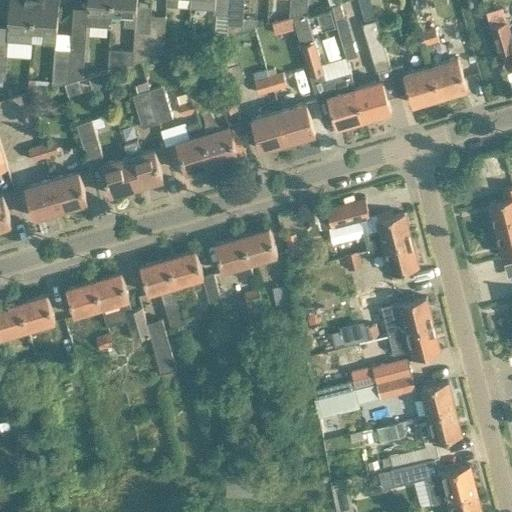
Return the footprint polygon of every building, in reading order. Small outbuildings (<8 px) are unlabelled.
[(10,0),(8,39),(32,41),(35,0),(10,0)] [(35,0),(32,41),(33,41),(34,27),(46,28),(45,42),(57,43),(59,0),(35,0)] [(88,0),(87,21),(112,23),(113,0),(88,0)] [(113,0),(112,23),(113,10),(125,11),(124,25),(136,26),(137,0),(113,0)] [(191,0),(191,6),(216,8),(215,11),(228,12),(229,0),(191,0)] [(229,0),(228,12),(228,33),(241,29),(243,0),(229,0)] [(290,0),(290,15),(308,11),(308,0),(290,0)] [(340,33),(345,51),(346,51),(348,57),(358,54),(347,16),(345,17),(341,0),(337,2),(336,1),(331,2),(331,4),(332,3),(333,5),(340,33)] [(391,66),(374,10),(371,0),(360,0),(367,21),(363,22),(377,71),(391,66)] [(371,0),(374,10),(385,7),(382,0),(371,0)] [(149,30),(147,57),(164,52),(166,14),(151,13),(150,30),(149,30)] [(511,28),(509,18),(490,23),(503,65),(511,61),(511,28)] [(436,25),(421,29),(425,43),(440,38),(436,25)] [(414,31),(408,33),(412,47),(425,43),(421,29),(414,31)] [(134,61),(147,57),(149,30),(136,30),(135,48),(134,61)] [(71,49),(68,80),(84,76),(85,50),(84,50),(85,42),(79,34),(71,34),(70,49),(71,49)] [(315,39),(302,43),(310,73),(324,69),(315,39)] [(0,43),(0,79),(6,79),(9,44),(0,43)] [(109,47),(108,69),(134,61),(135,48),(109,47)] [(51,85),(68,80),(71,49),(70,49),(54,48),(52,80),(30,78),(29,91),(51,85)] [(432,65),(441,94),(468,86),(459,57),(432,65)] [(267,68),(273,88),(288,84),(282,65),(276,67),(275,63),(267,65),(267,68)] [(414,102),(441,94),(432,65),(405,72),(414,102)] [(260,92),(273,88),(267,68),(254,71),(260,92)] [(327,86),(338,125),(365,117),(351,69),(329,77),(327,86)] [(103,70),(90,74),(93,85),(106,82),(103,70)] [(356,87),(365,117),(392,109),(386,90),(383,80),(356,87)] [(164,83),(149,88),(159,120),(174,116),(169,100),(164,83)] [(197,109),(197,110),(210,106),(203,85),(191,89),(193,97),(197,109)] [(217,89),(224,113),(238,108),(231,85),(217,89)] [(133,93),(143,126),(159,121),(159,120),(149,88),(133,93)] [(193,97),(180,101),(183,113),(197,109),(193,97)] [(280,110),(289,139),(316,131),(307,102),(280,110)] [(262,147),(289,139),(280,110),(254,118),(262,147)] [(92,117),(78,122),(88,158),(103,154),(92,117)] [(177,139),(187,170),(213,162),(204,131),(200,119),(187,123),(190,135),(177,139)] [(204,131),(213,162),(240,153),(230,123),(204,131)] [(128,154),(137,185),(164,177),(155,146),(142,150),(138,138),(125,142),(128,154)] [(56,139),(30,147),(34,159),(60,151),(56,139)] [(1,144),(7,165),(22,161),(16,140),(1,144)] [(137,185),(128,154),(100,162),(109,193),(137,185)] [(53,177),(62,207),(88,199),(79,169),(53,177)] [(36,215),(62,207),(53,177),(26,185),(36,215)] [(506,196),(490,200),(497,227),(511,222),(511,183),(503,186),(506,196)] [(0,229),(8,227),(8,223),(13,222),(3,191),(0,191),(0,229)] [(318,208),(322,225),(371,215),(367,197),(318,208)] [(369,249),(385,244),(412,237),(405,210),(394,213),(393,208),(377,212),(381,226),(364,230),(369,249)] [(511,222),(497,227),(503,253),(511,250),(511,222)] [(243,233),(251,260),(278,252),(270,225),(243,233)] [(295,232),(286,234),(290,250),(291,254),(300,252),(299,248),(295,232)] [(250,260),(251,260),(243,233),(215,241),(223,268),(235,265),(239,278),(254,273),(250,260)] [(419,264),(412,237),(385,244),(393,276),(409,272),(408,267),(419,264)] [(168,255),(177,283),(203,274),(210,301),(215,300),(218,311),(224,310),(214,271),(204,274),(196,247),(168,255)] [(358,250),(346,254),(349,267),(362,264),(358,250)] [(173,324),(181,322),(188,320),(184,308),(177,283),(168,255),(141,263),(150,291),(162,287),(173,324)] [(95,277),(103,304),(109,323),(129,317),(135,338),(151,334),(142,305),(133,308),(130,296),(122,269),(95,277)] [(75,313),(103,304),(95,277),(67,285),(75,313)] [(274,285),(277,305),(294,302),(291,282),(274,285)] [(387,286),(356,294),(356,295),(360,309),(360,310),(382,304),(391,302),(387,286)] [(257,313),(264,312),(261,298),(258,287),(246,290),(249,303),(255,302),(257,313)] [(21,299),(29,327),(56,318),(48,291),(21,299)] [(391,302),(382,304),(390,332),(393,331),(405,328),(434,321),(427,294),(416,297),(414,292),(398,297),(400,301),(398,302),(392,303),(391,302)] [(0,331),(1,335),(29,327),(21,299),(0,305),(0,331)] [(188,320),(181,322),(185,334),(202,329),(198,317),(202,315),(198,304),(184,308),(188,320)] [(177,367),(162,317),(148,321),(162,371),(166,388),(179,384),(174,367),(177,367)] [(363,319),(340,325),(345,344),(368,338),(364,325),(363,319)] [(378,321),(364,325),(368,338),(368,339),(381,335),(378,321)] [(393,331),(390,332),(394,350),(394,351),(412,347),(415,360),(431,356),(430,351),(441,349),(434,321),(405,328),(393,331)] [(112,331),(98,336),(105,357),(119,351),(112,331)] [(36,353),(40,366),(53,362),(49,349),(36,353)] [(27,371),(40,366),(36,353),(23,357),(27,371)] [(314,386),(316,395),(412,371),(409,357),(374,367),(373,363),(352,368),(354,376),(314,386)] [(412,371),(316,395),(320,415),(360,406),(359,400),(416,386),(412,371)] [(421,381),(429,413),(455,406),(448,379),(437,382),(436,377),(421,381)] [(391,455),(394,466),(440,454),(437,445),(453,441),(451,436),(463,433),(455,406),(429,413),(419,416),(425,438),(426,444),(401,450),(390,453),(391,455)] [(371,430),(373,439),(374,440),(381,438),(381,440),(405,433),(402,420),(390,423),(378,426),(372,428),(373,429),(371,430)] [(363,429),(351,432),(353,439),(365,437),(363,429)] [(394,466),(392,466),(396,482),(427,475),(434,501),(477,490),(470,463),(459,466),(458,461),(442,465),(440,454),(394,466)] [(391,455),(383,457),(386,468),(392,466),(394,466),(391,455)] [(226,465),(226,487),(256,487),(256,466),(226,465)] [(347,477),(332,481),(336,501),(352,497),(347,477)] [(482,511),(477,490),(450,497),(454,511),(482,511)] [(411,507),(412,511),(426,511),(424,503),(411,507)]
